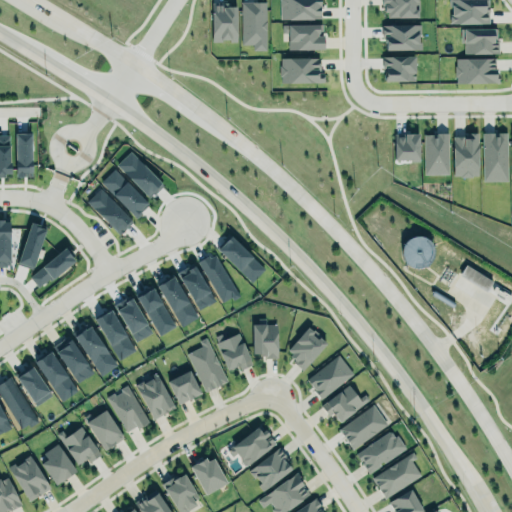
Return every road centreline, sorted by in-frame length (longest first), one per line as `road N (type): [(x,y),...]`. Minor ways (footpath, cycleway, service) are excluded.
road 1 (primary): [(0,31),(130,113),(278,233),(372,338),(487,511)]
road 2 (primary): [(511,461),(408,308),(310,200),(156,76),(33,0)]
road 3 (residential): [(100,269),(0,337),(17,196),(42,204)]
road 4 (residential): [(277,380),(52,511)]
road 5 (residential): [(66,162),(42,204),(67,222),(100,269),(151,242),(175,218)]
road 6 (residential): [(361,511),(277,380)]
road 7 (residential): [(349,0),(349,77),(368,101),(391,104)]
road 8 (residential): [(391,104),(511,102)]
